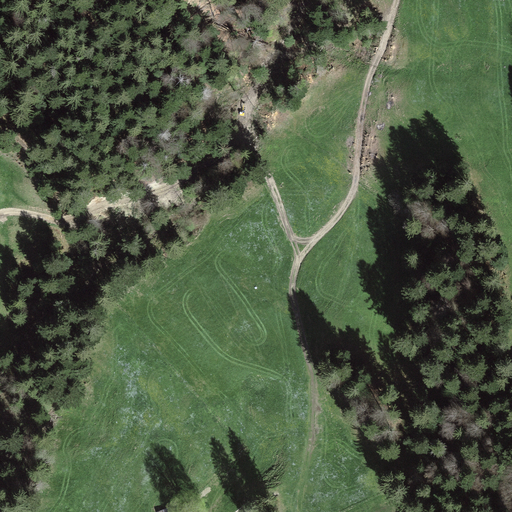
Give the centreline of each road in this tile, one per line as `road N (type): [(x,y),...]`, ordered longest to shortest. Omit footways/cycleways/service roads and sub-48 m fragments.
road 1 (track): [(302,511),(316,393),(294,270),(351,192),(366,77),(389,14)]
road 2 (track): [(0,213),(71,217),(158,192),(211,158),(254,156)]
